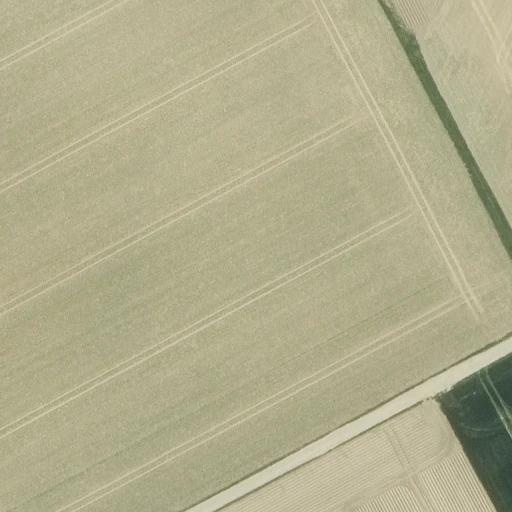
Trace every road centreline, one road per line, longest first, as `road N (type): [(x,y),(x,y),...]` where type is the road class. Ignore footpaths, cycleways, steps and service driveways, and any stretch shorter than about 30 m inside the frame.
road 1 (track): [(511,339),(197,511)]
road 2 (track): [(372,0),(511,251)]
